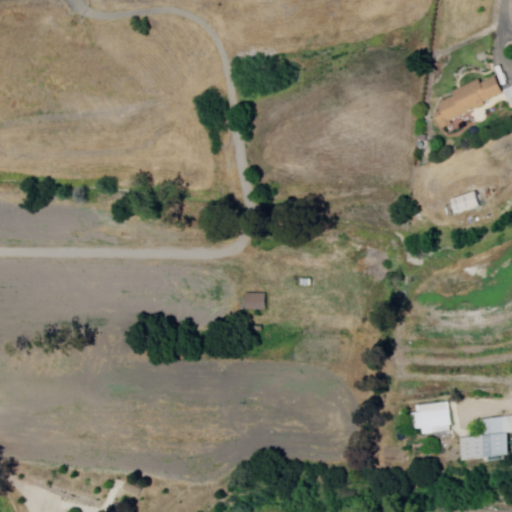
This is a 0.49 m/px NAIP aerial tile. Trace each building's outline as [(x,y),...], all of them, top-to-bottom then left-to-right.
[(496,78),(504,94),(484,103),(486,106),(452,122),(454,126),(441,132),(435,117),(443,113),(439,105),(456,97),(454,93),(480,80),(482,84),(496,78)] [(511,106),(511,86),(511,85),(500,91),(510,108),(511,106)] [(477,195),(482,208),(457,218),(451,202),(476,192),(477,195)] [(267,293),(268,311),(247,312),(246,295),(267,293)] [(451,401),(454,425),(452,425),(453,433),(414,437),(412,413),(418,412),(418,405),(451,401)] [(485,419),(511,415),(511,432),(510,433),(511,447),(511,454),(465,462),(461,438),(487,434),(485,419)] [(124,490),(128,482),(143,491),(139,498),(124,490)]
